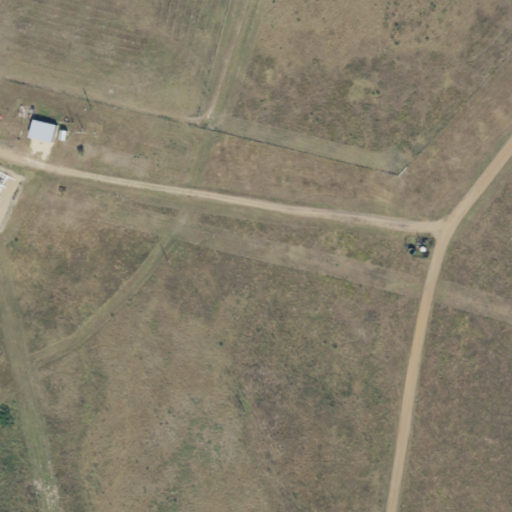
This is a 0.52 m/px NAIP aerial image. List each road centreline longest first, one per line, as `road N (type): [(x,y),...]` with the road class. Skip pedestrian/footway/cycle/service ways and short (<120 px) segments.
road 1 (track): [(106,171),(438,228),(511,135)]
road 2 (track): [(393,511),(438,228)]
